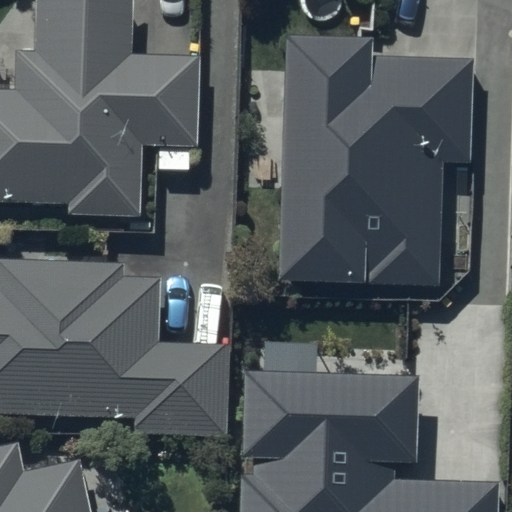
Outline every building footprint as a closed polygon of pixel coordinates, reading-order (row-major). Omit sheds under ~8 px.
[(191,173),(191,148),(198,147),(198,59),(131,59),(130,0),(34,0),(34,52),(14,52),(14,90),(0,90),(0,205),(69,205),(69,216),(141,216),(141,148),(155,148),(155,173),(191,173)] [(370,38),(282,36),(277,283),(437,286),(440,164),(468,165),(471,60),(369,57),(370,38)] [(0,414),(133,418),(133,435),(224,437),(226,346),(157,344),(159,279),(121,277),(121,266),(0,262),(0,414)] [(496,511),(497,484),(393,482),(393,463),(413,464),(415,377),(244,374),(243,461),(253,461),(253,473),(240,473),(239,511),(496,511)] [(0,511),(87,511),(79,462),(23,472),(17,445),(0,448),(0,511)]
